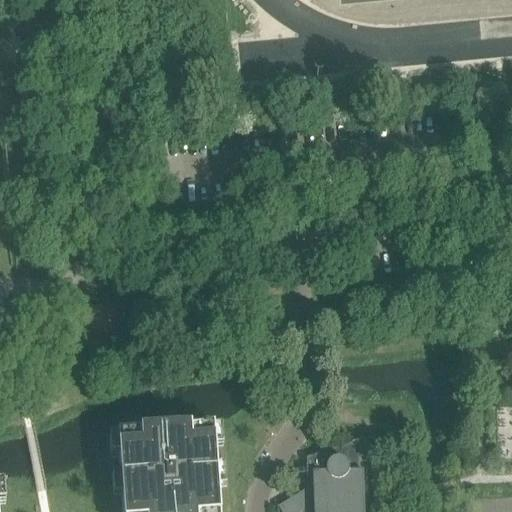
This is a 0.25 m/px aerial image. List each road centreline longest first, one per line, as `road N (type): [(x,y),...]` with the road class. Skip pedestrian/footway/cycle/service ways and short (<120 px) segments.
road 1 (residential): [(292,251),(162,263),(139,260),(100,235),(64,185),(48,0)]
road 2 (residential): [(292,251),(511,230)]
road 3 (residential): [(256,511),(257,495),(303,424),(304,397)]
